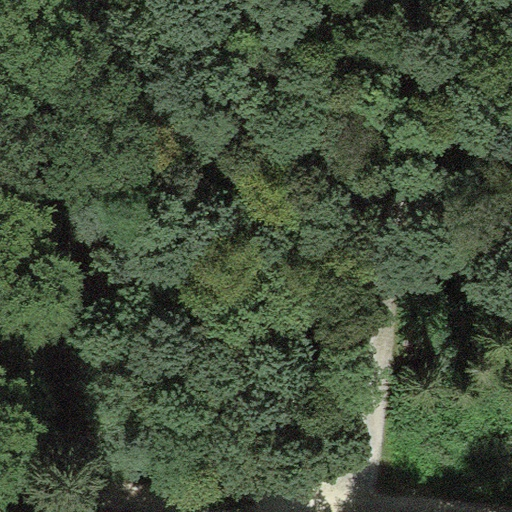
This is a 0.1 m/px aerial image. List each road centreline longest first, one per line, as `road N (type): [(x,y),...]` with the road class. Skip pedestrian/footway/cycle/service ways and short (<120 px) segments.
road 1 (track): [(359,511),(404,0)]
road 2 (track): [(0,485),(475,511)]
